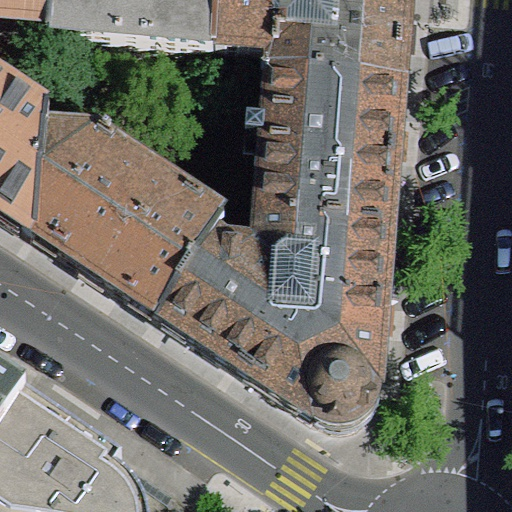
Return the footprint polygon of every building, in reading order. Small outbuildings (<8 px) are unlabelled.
[(0,0),(0,39),(52,44),(55,0),(0,0)] [(51,54),(218,67),(222,0),(55,0),(52,44),(51,54)] [(401,97),(409,0),(222,0),(218,67),(272,71),(271,88),(401,97)] [(271,88),(259,232),(389,243),(401,97),(271,88)] [(0,222),(38,248),(50,146),(52,128),(0,93),(0,222)] [(99,149),(50,146),(38,248),(163,329),(218,251),(225,238),(223,232),(99,149)] [(259,232),(258,261),(230,259),(218,251),(163,329),(313,430),(334,437),(355,434),(370,424),(377,396),(389,243),(259,232)] [(0,445),(28,405),(0,384),(0,445)] [(124,466),(28,405),(0,445),(0,511),(148,511),(138,492),(118,475),(124,466)]
